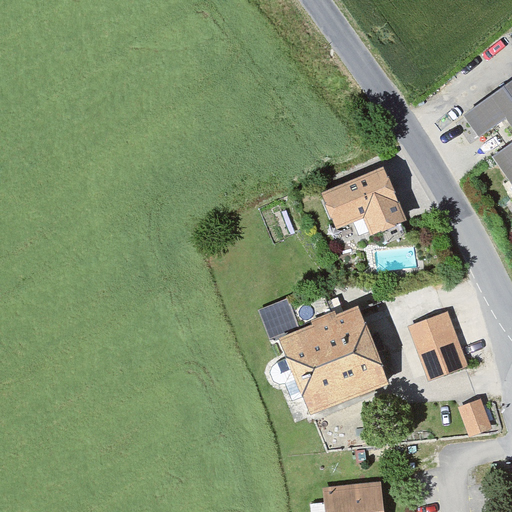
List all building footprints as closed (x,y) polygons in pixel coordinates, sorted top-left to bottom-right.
[(511,80),(464,115),(479,137),(506,118),(511,125),(511,143),(492,157),(511,184),(511,80)] [(412,229),(387,169),(322,196),(338,235),(367,223),(376,244),(412,229)] [(391,391),(361,312),(278,342),(285,360),(279,362),(275,366),(274,372),(275,376),(278,380),(281,381),(284,380),(299,420),(311,416),(313,420),(391,391)] [(471,369),(450,314),(412,328),(433,383),(471,369)] [(496,432),(484,401),(462,410),(474,441),(496,432)] [(385,511),(383,485),(327,490),(328,511),(385,511)]
